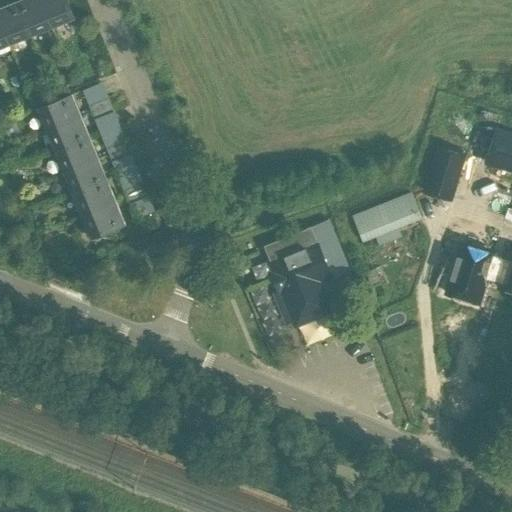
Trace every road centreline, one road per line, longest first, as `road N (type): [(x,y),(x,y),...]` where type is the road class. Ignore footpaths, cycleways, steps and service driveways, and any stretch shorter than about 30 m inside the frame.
road 1 (tertiary): [(511,487),(164,347)]
road 2 (residential): [(164,347),(199,255),(198,231),(105,0)]
road 3 (tertiary): [(164,347),(0,283)]
